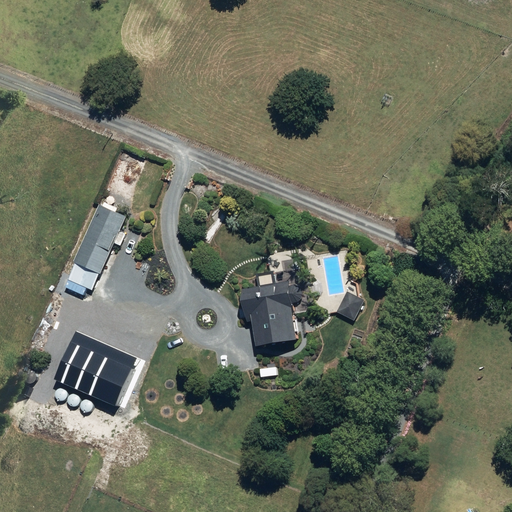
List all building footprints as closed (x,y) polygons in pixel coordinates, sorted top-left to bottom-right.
[(100,207),(75,264),(90,270),(84,284),(94,289),(100,275),(102,276),(127,219),(100,207)] [(291,251),(265,256),(268,271),(294,267),(291,251)] [(299,343),(293,313),(296,312),(290,283),(243,292),(249,324),(254,323),(259,350),(299,343)] [(365,303),(348,294),(337,316),(353,325),(365,303)] [(277,369),(261,370),(261,378),(277,377),(277,369)] [(106,386),(101,398),(106,400),(109,394),(112,396),(115,389),(106,386)]
